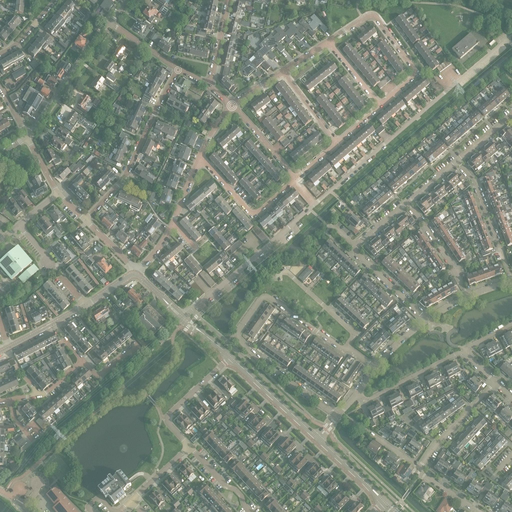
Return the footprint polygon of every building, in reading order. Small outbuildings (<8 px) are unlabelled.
[(99,7),(94,15),(97,17),(98,14),(99,15),(103,10),(107,13),(114,5),(106,0),(103,0),(98,7),(99,7)] [(213,0),(206,0),(210,1),(209,6),(217,8),(218,2),(213,1),(213,0)] [(75,7),(68,1),(64,6),(70,11),(75,7)] [(246,2),(240,1),(239,4),(236,3),(235,9),(244,11),(245,9),(242,8),(243,5),(245,5),(246,2)] [(64,6),(60,11),(69,18),(73,13),(70,11),(64,6)] [(159,12),(165,16),(168,10),(163,6),(159,12)] [(150,19),(149,21),(151,23),(155,18),(153,17),(155,15),(159,18),(161,14),(156,11),(152,8),(151,9),(149,7),(146,11),(145,11),(144,12),(144,13),(144,14),(150,19)] [(69,18),(60,11),(56,15),(65,22),(69,18)] [(65,22),(56,15),(52,20),(61,27),(65,23),(65,22)] [(324,33),(328,30),(314,15),(311,18),(313,21),(309,25),(314,31),(320,25),(322,27),(320,28),(324,33)] [(406,20),(402,15),(395,20),(399,25),(406,20)] [(20,22),(14,17),(10,22),(16,27),(20,22)] [(309,25),(303,19),(299,22),(302,25),(297,30),(302,35),(308,29),(310,31),(308,32),(313,37),(316,33),(314,31),(309,25)] [(61,27),(52,20),(49,24),(57,32),(61,27)] [(409,25),(406,20),(399,25),(402,30),(409,25)] [(143,25),(138,21),(134,27),(136,29),(135,31),(138,34),(140,32),(142,33),(145,30),(146,31),(149,28),(151,29),(153,26),(151,24),(150,26),(145,22),(143,25)] [(16,27),(10,22),(6,26),(12,32),(16,27)] [(297,30),(291,23),(288,26),(290,29),(286,33),(290,39),(296,33),(298,35),(296,36),(301,41),(305,38),(302,35),(297,30)] [(57,32),(49,24),(44,29),(51,34),(53,32),(55,33),(57,32)] [(213,26),(205,24),(205,25),(202,24),(201,29),(198,29),(198,32),(206,34),(207,31),(211,32),(213,26)] [(413,30),(409,25),(402,30),(406,35),(413,30)] [(12,32),(6,26),(2,31),(8,36),(12,32)] [(377,33),(372,26),(367,30),(372,37),(377,33)] [(286,33),(280,27),(276,30),(278,33),(274,37),(279,43),(285,37),(286,39),(285,40),(289,45),(293,41),(290,39),(286,33)] [(372,37),(367,30),(362,34),(368,40),(372,37)] [(416,35),(413,30),(406,35),(409,40),(416,35)] [(8,36),(2,31),(0,33),(0,37),(4,41),(8,36)] [(87,35),(82,32),(79,37),(73,45),(82,51),(84,47),(84,46),(88,41),(85,38),(87,35)] [(50,39),(43,33),(39,38),(48,45),(50,43),(47,41),(50,39)] [(368,40),(362,34),(358,38),(363,44),(368,40)] [(479,43),(471,34),(453,50),(461,59),(479,43)] [(274,37),(271,35),(268,38),(270,41),(265,45),(271,50),(277,45),(278,46),(276,48),(281,52),(285,49),(279,43),(274,37)] [(420,40),(416,35),(409,40),(413,44),(420,40)] [(167,44),(171,39),(168,37),(166,40),(164,38),(163,39),(161,38),(157,43),(159,45),(158,47),(163,51),(167,44)] [(48,45),(39,38),(35,43),(42,48),(44,50),(48,45)] [(186,46),(180,45),(181,41),(178,40),(176,47),(179,48),(178,52),(184,54),(186,46)] [(66,50),(68,48),(60,41),(58,43),(66,50)] [(388,46),(384,41),(378,46),(381,51),(388,46)] [(425,46),(421,41),(414,46),(418,51),(425,46)] [(276,57),(271,50),(265,45),(263,42),(259,46),(262,48),(257,53),(262,58),(268,52),(270,54),(268,55),(273,60),(276,57)] [(42,48),(35,43),(31,47),(38,53),(42,48)] [(66,50),(58,43),(56,46),(64,53),(66,50)] [(167,44),(163,51),(168,54),(173,47),(167,44)] [(353,49),(349,45),(343,50),(347,55),(353,49)] [(137,53),(129,47),(127,50),(121,46),(116,53),(117,53),(115,56),(122,62),(125,58),(122,56),(125,52),(129,55),(130,53),(135,56),(137,53)] [(391,51),(388,46),(381,51),(385,56),(391,51)] [(428,51),(425,46),(418,51),(422,56),(428,51)] [(38,53),(31,47),(27,52),(34,57),(38,53)] [(357,54),(353,49),(347,55),(351,59),(357,54)] [(22,55),(20,51),(15,54),(19,61),(21,64),(23,62),(21,60),(25,57),(23,54),(22,55)] [(395,56),(391,51),(385,56),(388,61),(395,56)] [(432,56),(428,51),(422,56),(425,61),(432,56)] [(262,58),(257,53),(253,56),(256,59),(251,63),(256,69),(263,63),(264,64),(263,66),(267,71),(271,67),(262,58)] [(19,61),(15,54),(9,57),(14,64),(19,61)] [(361,59),(357,54),(351,59),(355,64),(361,59)] [(50,58),(55,63),(58,59),(53,55),(50,58)] [(398,61),(395,56),(388,61),(392,65),(398,61)] [(435,61),(432,56),(425,61),(429,66),(435,61)] [(14,64),(9,57),(4,60),(8,67),(14,64)] [(365,63),(361,59),(355,64),(358,68),(365,63)] [(8,67),(4,60),(0,62),(0,65),(1,67),(0,67),(0,70),(2,74),(5,73),(3,70),(8,67)] [(248,66),(243,71),(245,73),(244,74),(246,77),(247,75),(248,76),(254,71),(256,72),(254,74),(259,78),(262,75),(256,69),(251,63),(249,60),(245,64),(248,66)] [(402,65),(398,61),(392,65),(395,70),(402,65)] [(439,66),(435,61),(429,66),(432,71),(439,66)] [(67,74),(71,67),(62,62),(58,68),(60,69),(64,72),(67,74)] [(124,69),(119,65),(118,68),(115,66),(109,62),(105,68),(111,73),(113,69),(116,71),(117,69),(122,72),(124,69)] [(338,69),(333,62),(328,66),(333,72),(338,69)] [(369,68),(365,63),(358,68),(362,73),(369,68)] [(406,70),(402,65),(395,70),(399,75),(406,70)] [(333,72),(328,66),(323,70),(328,76),(333,72)] [(372,72),(369,68),(362,73),(366,78),(372,72)] [(25,75),(22,69),(11,75),(15,81),(25,75)] [(60,79),(64,72),(60,69),(55,76),(54,75),(52,78),(51,77),(51,78),(56,81),(58,78),(60,79)] [(166,72),(160,69),(157,73),(157,72),(154,77),(163,82),(166,77),(164,76),(166,72)] [(328,76),(323,70),(318,73),(324,80),(328,76)] [(376,77),(372,72),(366,78),(370,82),(376,77)] [(324,80),(318,73),(314,77),(319,84),(324,80)] [(114,83),(117,79),(109,74),(106,77),(109,80),(114,83)] [(222,79),(223,80),(221,82),(225,87),(230,82),(226,78),(227,76),(223,75),(222,79)] [(56,81),(51,78),(48,76),(45,82),(42,81),(36,78),(35,80),(43,85),(44,83),(53,88),(57,82),(56,81)] [(109,80),(107,83),(99,77),(95,83),(94,83),(92,87),(98,91),(103,83),(118,94),(122,90),(113,84),(114,83),(109,80)] [(163,82),(154,77),(151,82),(148,81),(160,88),(163,82)] [(319,84),(314,77),(309,81),(314,87),(319,84)] [(349,82),(345,77),(338,83),(342,87),(349,82)] [(380,82),(376,77),(370,82),(374,87),(380,82)] [(436,83),(431,78),(428,81),(425,77),(421,81),(426,88),(430,84),(432,86),(436,83)] [(191,84),(186,80),(186,81),(182,79),(178,86),(184,89),(182,94),(185,96),(185,94),(188,89),(191,84)] [(43,85),(35,80),(34,82),(42,86),(40,89),(41,90),(39,94),(44,97),(46,98),(50,92),(42,87),(43,85)] [(160,88),(148,81),(147,83),(150,85),(148,88),(157,93),(160,88)] [(314,87),(309,81),(304,85),(309,91),(314,87)] [(426,88),(421,81),(416,85),(421,91),(426,88)] [(234,86),(230,82),(225,87),(229,91),(231,89),(233,92),(237,88),(235,85),(234,86)] [(286,87),(282,82),(276,87),(279,92),(286,87)] [(352,87),(349,82),(342,87),(346,92),(352,87)] [(421,91),(416,85),(412,89),(417,95),(421,91)] [(289,92),(286,87),(279,92),(283,97),(289,92)] [(356,92),(352,87),(346,92),(350,97),(356,92)] [(39,94),(30,88),(27,93),(41,101),(44,97),(39,94)] [(157,93),(148,88),(151,89),(148,94),(146,93),(143,99),(149,103),(152,97),(154,98),(157,93)] [(417,95),(412,89),(407,93),(412,99),(417,95)] [(510,97),(503,89),(498,93),(499,94),(505,100),(510,97)] [(293,97),(289,92),(283,97),(287,102),(293,97)] [(360,96),(356,92),(350,97),(354,101),(360,96)] [(41,101),(27,93),(22,101),(28,104),(26,107),(34,111),(35,112),(41,101)] [(412,99),(407,93),(402,97),(408,103),(412,99)] [(505,100),(499,94),(498,93),(494,96),(501,104),(505,100)] [(13,103),(18,100),(15,94),(9,97),(13,103)] [(271,102),(266,95),(261,99),(266,105),(271,102)] [(327,100),(323,95),(316,100),(320,105),(327,100)] [(501,104),(494,96),(494,95),(490,99),(491,100),(497,107),(501,104)] [(79,106),(77,109),(84,115),(87,111),(84,109),(89,102),(97,107),(101,103),(95,98),(93,102),(85,96),(78,105),(79,106)] [(364,101),(360,96),(354,101),(357,106),(364,101)] [(297,102),(293,97),(287,102),(290,106),(297,102)] [(176,101),(170,98),(167,104),(173,107),(176,101)] [(266,105),(261,99),(256,103),(261,109),(266,105)] [(405,105),(400,99),(395,103),(400,109),(405,105)] [(218,105),(212,100),(208,105),(215,110),(218,105)] [(330,104),(327,100),(320,105),(324,110),(330,104)] [(497,107),(491,100),(487,104),(493,111),(497,107)] [(183,105),(176,101),(173,107),(179,111),(183,105)] [(368,106),(364,101),(357,106),(361,111),(368,106)] [(145,108),(147,106),(139,102),(135,110),(144,115),(147,109),(145,108)] [(300,106),(297,102),(290,106),(294,111),(300,106)] [(251,106),(249,108),(250,110),(253,108),(256,113),(261,109),(256,103),(251,106)] [(400,109),(395,103),(391,107),(396,113),(400,109)] [(334,109),(330,104),(324,110),(328,114),(334,109)] [(493,111),(487,104),(484,107),(483,107),(489,114),(493,111)] [(189,108),(183,105),(179,111),(185,114),(189,108)] [(215,110),(208,105),(205,110),(211,114),(215,110)] [(304,111),(300,106),(294,111),(298,116),(304,111)] [(484,107),(483,106),(478,110),(485,118),(489,114),(483,107),(484,107)] [(34,111),(26,107),(22,113),(30,118),(34,111)] [(396,113),(391,107),(386,111),(391,117),(396,113)] [(338,114),(334,109),(328,114),(332,119),(338,114)] [(144,115),(135,110),(132,116),(133,116),(141,120),(144,115)] [(211,114),(205,110),(201,115),(208,119),(211,114)] [(308,116),(304,111),(298,116),(301,121),(308,116)] [(391,117),(386,111),(382,115),(387,121),(391,117)] [(483,120),(476,112),(471,116),(472,117),(473,117),(478,123),(483,120)] [(67,122),(64,127),(71,132),(75,127),(80,120),(84,123),(83,125),(91,130),(94,125),(87,120),(82,117),(80,119),(72,113),(69,118),(68,117),(66,120),(67,120),(66,121),(67,122)] [(342,118),(338,114),(332,119),(335,124),(342,118)] [(208,119),(201,115),(198,120),(204,124),(208,119)] [(387,121),(382,115),(377,119),(382,125),(387,121)] [(472,117),(471,116),(471,115),(467,119),(474,127),(478,123),(473,117),(472,117)] [(141,120),(133,116),(130,121),(129,121),(139,125),(141,120)] [(312,121),(308,116),(301,121),(305,126),(312,121)] [(273,123),(269,118),(263,123),(266,128),(273,123)] [(346,123),(342,118),(335,124),(339,128),(346,123)] [(474,127),(467,119),(463,122),(470,131),(474,127)] [(10,126),(7,120),(1,123),(5,129),(10,126)] [(139,125),(129,121),(127,126),(126,126),(125,129),(132,132),(133,130),(136,131),(139,125)] [(165,125),(158,122),(155,129),(161,132),(165,125)] [(470,131),(463,122),(459,126),(466,134),(470,131)] [(277,127),(273,123),(266,128),(270,132),(277,127)] [(171,128),(165,125),(161,132),(168,135),(171,128)] [(375,131),(370,125),(365,129),(371,135),(375,131)] [(385,129),(382,125),(376,130),(379,134),(385,129)] [(466,134),(459,126),(455,129),(462,138),(466,134)] [(241,132),(236,127),(231,131),(236,136),(241,132)] [(280,132),(277,127),(270,132),(274,137),(280,132)] [(72,141),(67,138),(69,134),(61,128),(57,134),(66,140),(64,143),(69,146),(72,141)] [(171,128),(168,135),(166,138),(172,141),(177,131),(171,128)] [(511,136),(511,130),(510,131),(508,128),(499,136),(501,139),(503,137),(506,141),(511,136)] [(371,135),(365,129),(361,133),(366,139),(371,135)] [(462,138),(455,129),(451,132),(458,141),(462,138)] [(236,136),(231,131),(227,135),(232,140),(236,136)] [(128,148),(131,143),(128,141),(130,136),(122,132),(120,136),(120,138),(121,138),(118,144),(128,148)] [(284,137),(280,132),(274,137),(278,142),(279,141),(284,137)] [(323,139),(318,132),(313,137),(318,143),(323,139)] [(458,141),(451,132),(447,136),(448,137),(448,138),(454,144),(458,141)] [(198,137),(190,133),(187,139),(196,143),(198,137)] [(366,139),(361,133),(356,137),(361,143),(366,139)] [(232,140),(227,135),(222,139),(227,144),(232,140)] [(448,137),(447,136),(443,140),(450,148),(454,144),(448,138),(448,137)] [(61,150),(62,151),(64,151),(67,146),(64,144),(55,137),(52,141),(51,142),(50,144),(60,151),(61,150)] [(318,143),(313,137),(309,140),(314,147),(318,143)] [(361,143),(356,137),(352,141),(357,147),(361,143)] [(196,143),(187,139),(184,144),(193,148),(196,143)] [(227,144),(222,139),(218,143),(222,148),(227,144)] [(314,147),(309,140),(304,144),(309,150),(314,147)] [(148,141),(145,147),(152,150),(153,147),(157,149),(158,145),(162,147),(163,145),(159,143),(154,141),(153,143),(148,141)] [(255,146),(251,141),(245,146),(249,151),(255,146)] [(357,147),(352,141),(347,145),(352,151),(357,147)] [(502,150),(495,141),(492,144),(491,142),(487,145),(495,154),(498,151),(499,153),(502,150)] [(441,142),(437,146),(443,153),(447,149),(441,142)] [(116,149),(125,154),(128,148),(118,144),(116,149)] [(309,150),(304,144),(299,148),(305,154),(309,150)] [(352,151),(347,145),(343,149),(348,155),(352,151)] [(495,154),(487,145),(482,149),(484,151),(481,153),(489,162),(491,159),(490,158),(495,154)] [(259,150),(255,146),(249,151),(253,155),(259,150)] [(443,153),(437,146),(433,149),(439,157),(443,153)] [(152,150),(145,147),(142,154),(147,156),(145,158),(151,161),(155,163),(156,160),(152,158),(149,157),(152,150)] [(192,151),(183,147),(181,153),(189,157),(192,151)] [(305,154),(299,148),(295,152),(300,158),(305,154)] [(83,150),(80,149),(77,153),(74,150),(71,153),(76,157),(83,150)] [(113,155),(123,159),(125,154),(116,149),(113,155)] [(348,155),(343,149),(338,153),(343,159),(348,155)] [(439,157),(433,149),(429,153),(435,160),(439,157)] [(61,163),(58,158),(57,158),(52,150),(44,154),(46,158),(49,156),(50,159),(47,160),(49,163),(53,161),(55,166),(61,163)] [(263,155),(259,150),(253,155),(257,159),(263,155)] [(300,158),(295,152),(290,156),(295,162),(300,158)] [(189,157),(181,153),(178,159),(187,162),(189,157)] [(343,159),(338,153),(334,156),(339,163),(343,159)] [(429,153),(424,156),(431,164),(435,160),(429,153)] [(489,162),(481,153),(479,155),(478,153),(474,157),(481,166),(485,163),(486,164),(489,162)] [(219,159),(215,154),(210,159),(214,163),(219,159)] [(113,155),(111,160),(107,158),(106,161),(116,166),(118,163),(120,165),(123,159),(113,155)] [(267,159),(263,155),(257,159),(261,164),(267,159)] [(339,163),(334,156),(329,161),(334,167),(339,163)] [(427,165),(420,157),(416,160),(423,168),(427,165)] [(481,166),(474,157),(469,161),(470,162),(468,164),(475,173),(478,171),(477,169),(481,166)] [(223,163),(219,159),(214,163),(218,168),(223,163)] [(271,164),(267,159),(261,164),(265,168),(271,164)] [(423,168),(416,160),(412,164),(419,172),(423,168)] [(186,165),(177,161),(175,167),(183,171),(186,165)] [(85,166),(80,162),(72,170),(74,173),(80,168),(82,170),(85,166)] [(332,169),(327,162),(322,166),(327,173),(332,169)] [(227,168),(223,163),(218,168),(222,172),(227,168)] [(275,168),(271,164),(265,168),(269,173),(275,168)] [(419,172),(412,164),(408,167),(415,175),(419,172)] [(114,172),(107,165),(105,167),(107,170),(103,174),(110,181),(115,176),(112,174),(114,172)] [(327,173),(322,166),(318,170),(323,176),(327,173)] [(71,172),(66,167),(63,170),(62,168),(61,168),(60,169),(59,170),(58,171),(58,172),(60,173),(58,175),(58,176),(58,177),(58,178),(59,178),(60,179),(61,179),(63,180),(71,172)] [(144,171),(138,167),(134,173),(140,177),(144,171)] [(183,171),(175,167),(172,173),(181,176),(183,171)] [(415,175),(408,167),(404,171),(411,179),(415,175)] [(231,172),(227,168),(222,172),(226,177),(231,172)] [(279,173),(275,168),(269,173),(273,177),(279,173)] [(150,175),(152,173),(146,169),(144,171),(140,177),(146,181),(150,175)] [(323,176),(318,170),(313,174),(318,180),(323,176)] [(411,179),(404,171),(400,174),(407,182),(411,179)] [(235,177),(231,172),(226,177),(230,181),(235,177)] [(465,181),(458,172),(455,174),(454,173),(450,177),(458,186),(461,182),(463,184),(465,181)] [(483,181),(484,186),(496,182),(495,180),(496,180),(496,179),(495,176),(494,176),(493,172),(486,175),(488,179),(483,181)] [(110,181),(103,174),(102,173),(100,174),(103,177),(101,180),(99,179),(106,185),(110,181)] [(283,177),(279,173),(273,177),(277,182),(283,177)] [(318,180),(313,174),(308,178),(310,180),(312,182),(314,184),(318,180)] [(407,182),(400,174),(396,178),(403,186),(407,182)] [(77,185),(84,179),(80,175),(74,182),(77,185)] [(156,179),(150,175),(146,181),(152,185),(156,179)] [(180,179),(171,176),(169,182),(178,185),(180,179)] [(47,191),(43,183),(41,185),(37,177),(30,181),(34,188),(32,190),(36,197),(47,191)] [(239,181),(235,177),(230,181),(234,186),(239,181)] [(458,186),(450,177),(446,180),(447,182),(444,184),(452,192),(455,190),(453,189),(458,186)] [(249,183),(245,178),(240,183),(244,188),(249,183)] [(403,186),(396,178),(392,181),(398,190),(403,186)] [(93,185),(97,189),(99,191),(102,189),(102,190),(106,185),(99,179),(93,185)] [(398,190),(392,181),(387,185),(394,193),(398,190)] [(82,189),(77,185),(74,182),(67,188),(75,196),(82,189)] [(178,185),(169,182),(166,187),(175,191),(178,185)] [(217,188),(213,182),(207,187),(212,193),(217,188)] [(495,188),(493,184),(496,183),(496,182),(484,186),(486,191),(495,188)] [(90,197),(86,194),(89,191),(87,189),(88,188),(94,193),(96,190),(88,183),(82,189),(75,196),(83,203),(90,197)] [(253,187),(249,183),(244,188),(248,192),(253,187)] [(452,192),(444,184),(442,186),(441,184),(436,188),(444,197),(448,194),(449,195),(452,192)] [(212,193),(207,187),(202,192),(206,197),(212,193)] [(257,192),(253,187),(248,192),(252,197),(257,192)] [(444,197),(436,188),(432,191),(433,193),(431,195),(439,204),(441,202),(440,200),(444,197)] [(495,188),(486,191),(488,196),(499,192),(502,191),(501,189),(499,190),(496,191),(495,188)] [(393,197),(387,189),(382,193),(383,194),(389,201),(393,197)] [(174,194),(165,190),(163,196),(172,199),(174,194)] [(299,196),(294,190),(290,194),(294,200),(299,196)] [(30,205),(25,199),(27,197),(23,191),(18,195),(21,198),(17,201),(24,210),(30,205)] [(470,194),(469,191),(464,193),(465,196),(463,197),(465,200),(462,201),(462,203),(473,199),(471,193),(470,194)] [(499,192),(488,196),(490,201),(499,198),(497,194),(500,193),(503,192),(502,191),(499,192)] [(206,197),(202,192),(196,196),(201,202),(206,197)] [(261,196),(257,192),(252,197),(256,201),(261,196)] [(128,196),(121,193),(119,196),(118,199),(124,202),(128,196)] [(294,200),(290,194),(285,198),(290,204),(294,200)] [(383,194),(379,197),(385,204),(389,201),(383,194)] [(439,204),(431,195),(429,197),(427,196),(423,199),(431,208),(435,205),(436,206),(439,204)] [(134,199),(128,196),(124,202),(131,205),(129,208),(134,199)] [(158,201),(158,202),(158,203),(158,204),(161,205),(162,202),(170,205),(172,199),(163,196),(161,201),(160,200),(159,200),(158,201)] [(201,202),(196,196),(191,201),(196,206),(201,202)] [(225,202),(221,197),(215,202),(219,206),(225,202)] [(385,204),(379,197),(375,201),(381,207),(385,204)] [(290,204),(285,198),(281,202),(285,208),(290,204)] [(499,198),(490,201),(492,206),(503,202),(506,201),(505,199),(503,200),(500,201),(499,198)] [(15,204),(16,203),(12,199),(9,201),(13,206),(9,209),(15,217),(22,212),(15,204)] [(140,202),(134,199),(129,208),(139,213),(142,206),(139,204),(140,202)] [(431,208),(423,199),(419,203),(420,204),(418,206),(425,215),(428,213),(427,212),(431,208)] [(301,205),(297,200),(295,202),(299,206),(300,206),(303,210),(305,208),(302,204),(301,205)] [(196,206),(191,201),(185,206),(190,211),(196,206)] [(381,207),(375,201),(371,204),(370,202),(369,202),(377,211),(381,207)] [(503,202),(492,206),(494,211),(502,208),(501,204),(504,203),(506,202),(506,201),(503,202)] [(229,206),(225,202),(219,206),(223,211),(229,206)] [(285,208),(281,202),(276,206),(277,207),(281,211),(283,210),(284,211),(286,210),(288,212),(289,211),(287,208),(287,209),(285,208)] [(377,211),(369,202),(366,205),(365,206),(373,215),(377,211)] [(477,209),(475,204),(467,207),(468,210),(466,211),(466,213),(477,209)] [(233,211),(229,206),(223,211),(227,215),(233,211)] [(373,215),(365,206),(362,210),(360,212),(364,217),(366,215),(369,218),(373,215)] [(281,212),(281,211),(277,207),(272,211),(277,216),(281,212)] [(61,215),(55,208),(49,214),(56,223),(60,220),(61,221),(63,221),(68,217),(63,213),(61,215)] [(242,213),(238,208),(233,213),(237,217),(242,213)] [(507,212),(506,210),(504,211),(502,208),(494,211),(496,217),(507,213),(507,212)] [(479,214),(477,209),(466,213),(467,215),(470,214),(471,217),(479,214)] [(277,216),(272,211),(268,215),(272,220),(277,216)] [(246,217),(242,213),(237,217),(241,222),(246,217)] [(507,213),(496,217),(498,222),(507,218),(505,215),(505,214),(508,214),(507,213)] [(406,226),(410,223),(412,226),(415,224),(407,214),(405,217),(404,215),(400,219),(406,226)] [(481,219),(479,214),(471,217),(472,220),(469,221),(470,223),(481,219)] [(272,220),(268,215),(263,219),(268,224),(272,220)] [(114,217),(112,216),(109,219),(106,217),(101,223),(105,227),(114,217)] [(113,223),(118,218),(116,216),(114,218),(114,217),(105,227),(109,230),(114,225),(113,223)] [(152,218),(147,224),(150,226),(155,231),(160,225),(156,222),(158,220),(153,216),(152,218)] [(361,222),(354,216),(349,221),(356,228),(359,225),(361,227),(364,223),(366,225),(368,223),(364,219),(362,221),(361,222)] [(445,220),(442,216),(432,222),(435,227),(445,220)] [(250,222),(246,217),(241,222),(245,226),(250,222)] [(52,227),(44,218),(43,218),(42,218),(41,219),(40,219),(40,220),(40,221),(38,223),(41,227),(45,233),(52,227)] [(508,221),(507,218),(498,222),(500,227),(511,223),(511,221),(510,220),(508,221)] [(189,224),(185,219),(180,224),(184,228),(189,224)] [(268,224),(263,219),(258,223),(263,228),(268,224)] [(406,226),(400,219),(395,222),(396,224),(394,226),(402,235),(404,233),(402,230),(406,226)] [(483,224),(481,219),(470,223),(472,228),(475,227),(474,227),(483,224)] [(445,226),(443,223),(446,222),(445,220),(435,227),(438,231),(446,227),(445,226)] [(254,226),(250,222),(245,226),(249,231),(254,226)] [(511,224),(511,223),(500,227),(502,232),(511,229),(509,225),(511,224)] [(193,228),(189,224),(184,228),(188,233),(193,228)] [(204,228),(208,232),(212,228),(209,224),(204,228)] [(485,229),(483,224),(474,227),(475,227),(476,231),(473,232),(474,233),(485,229)] [(119,227),(115,231),(118,234),(116,237),(120,240),(126,234),(122,231),(125,227),(123,225),(122,225),(119,227)] [(451,229),(448,225),(445,226),(446,227),(438,231),(441,236),(451,229)] [(146,227),(139,235),(144,239),(146,240),(150,235),(151,236),(155,231),(150,226),(148,228),(146,227)] [(402,235),(394,226),(392,228),(391,226),(386,230),(393,238),(397,234),(399,237),(402,235)] [(197,233),(193,228),(188,233),(192,237),(197,233)] [(219,233),(215,228),(209,233),(213,238),(219,233)] [(452,235),(450,232),(452,231),(451,229),(441,236),(444,241),(452,235)] [(487,234),(485,229),(474,233),(475,235),(477,234),(478,237),(487,234)] [(511,231),(511,229),(502,232),(504,237),(511,234),(511,231)] [(85,236),(83,233),(82,234),(80,232),(78,233),(76,230),(70,236),(72,238),(77,244),(85,236)] [(393,238),(386,230),(382,234),(383,235),(381,237),(389,246),(391,244),(389,241),(393,238)] [(201,237),(197,233),(192,237),(196,242),(201,237)] [(222,238),(219,233),(213,238),(217,242),(222,238)] [(424,237),(421,233),(416,236),(415,234),(410,238),(412,241),(415,239),(417,242),(424,237)] [(132,236),(129,234),(128,236),(126,234),(120,240),(124,244),(128,240),(131,242),(135,237),(133,235),(132,236)] [(489,239),(487,234),(478,237),(480,241),(477,242),(478,243),(489,239)] [(457,238),(456,237),(454,238),(452,235),(444,241),(447,245),(457,238)] [(77,244),(82,249),(84,251),(90,246),(88,244),(89,243),(87,240),(88,240),(85,236),(77,244)] [(389,246),(381,237),(378,239),(377,238),(373,241),(380,249),(383,246),(386,248),(389,246)] [(427,242),(424,237),(417,242),(419,245),(417,247),(417,248),(427,242)] [(226,242),(222,238),(217,242),(221,247),(226,242)] [(458,244),(456,241),(458,240),(457,238),(447,245),(450,249),(458,244)] [(491,245),(489,239),(478,243),(479,245),(481,244),(482,248),(491,245)] [(147,242),(145,240),(138,247),(136,245),(131,251),(135,254),(147,242)] [(333,245),(329,241),(323,248),(327,252),(333,245)] [(380,249),(373,241),(369,245),(370,246),(367,248),(375,257),(378,255),(377,254),(381,250),(380,249)] [(56,242),(49,246),(52,249),(54,252),(52,253),(54,255),(53,256),(56,259),(65,252),(60,246),(58,244),(56,242)] [(142,250),(148,243),(147,242),(135,254),(139,258),(144,252),(142,250)] [(230,247),(226,242),(221,247),(225,251),(230,247)] [(430,246),(427,242),(417,248),(418,250),(421,248),(423,251),(430,246)] [(183,249),(179,244),(174,248),(179,253),(183,249)] [(463,247),(462,246),(460,247),(458,244),(450,249),(453,254),(463,247)] [(337,249),(333,245),(327,252),(331,255),(337,249)] [(490,254),(489,251),(492,250),(491,245),(482,248),(483,251),(481,252),(483,257),(490,254)] [(433,251),(430,246),(423,251),(425,254),(423,256),(423,257),(433,251)] [(31,264),(17,247),(0,261),(0,266),(1,268),(0,271),(2,274),(5,277),(9,277),(12,280),(20,273),(22,275),(19,278),(24,283),(38,271),(33,266),(31,264)] [(464,253),(462,250),(464,249),(463,247),(453,254),(456,259),(464,253)] [(179,253),(174,248),(170,252),(174,257),(179,253)] [(341,252),(337,249),(331,255),(335,259),(341,252)] [(436,255),(433,251),(423,257),(424,259),(427,257),(429,260),(436,255)] [(65,265),(71,260),(69,257),(65,252),(56,259),(59,262),(60,261),(62,264),(63,262),(65,265)] [(174,257),(170,252),(165,256),(170,261),(174,257)] [(345,256),(341,252),(335,259),(339,263),(345,256)] [(228,258),(223,253),(219,257),(223,262),(228,258)] [(471,259),(468,255),(466,256),(464,253),(456,259),(459,263),(462,261),(464,264),(471,259)] [(439,260),(436,255),(429,260),(431,263),(429,265),(429,266),(439,260)] [(170,261),(165,256),(160,260),(165,265),(170,261)] [(349,260),(345,256),(339,263),(343,266),(349,260)] [(392,260),(388,256),(382,264),(386,267),(392,260)] [(194,262),(190,257),(185,262),(189,267),(194,262)] [(223,262),(219,257),(214,261),(219,266),(223,262)] [(94,263),(90,258),(86,262),(90,267),(94,263)] [(105,262),(102,259),(93,267),(97,270),(96,271),(97,273),(100,270),(106,264),(104,262),(105,262)] [(353,264),(349,260),(343,266),(347,270),(353,264)] [(397,264),(392,260),(386,267),(390,271),(397,264)] [(442,264),(439,260),(429,266),(430,268),(433,266),(435,269),(442,264)] [(219,266),(214,261),(209,265),(214,270),(219,266)] [(198,266),(194,262),(189,267),(193,271),(198,266)] [(497,276),(502,274),(501,269),(503,268),(501,262),(498,263),(499,265),(494,267),(497,276)] [(111,269),(108,265),(108,266),(106,264),(100,270),(101,271),(100,273),(103,277),(111,269)] [(357,267),(353,264),(347,270),(351,274),(357,267)] [(400,267),(397,264),(390,271),(393,275),(400,267)] [(445,269),(442,264),(435,269),(437,272),(435,274),(436,276),(445,269)] [(214,270),(209,265),(205,269),(209,274),(214,270)] [(76,271),(71,266),(65,271),(70,276),(76,271)] [(202,271),(198,266),(193,271),(197,276),(202,271)] [(361,271),(357,267),(351,274),(355,277),(361,271)] [(404,271),(400,267),(393,275),(398,279),(404,271)] [(497,276),(494,267),(488,268),(492,278),(497,276)] [(313,273),(308,268),(298,278),(303,283),(313,273)] [(492,278),(488,268),(483,270),(486,280),(492,278)] [(486,280),(483,270),(477,272),(481,282),(486,280)] [(80,276),(76,271),(70,276),(74,281),(80,276)] [(408,275),(404,271),(398,279),(401,282),(408,275)] [(162,277),(157,272),(152,277),(158,282),(162,277)] [(481,282),(477,272),(472,274),(475,284),(481,282)] [(475,284),(472,274),(467,276),(466,275),(463,276),(465,282),(468,281),(469,283),(470,286),(475,284)] [(166,280),(162,277),(158,282),(163,287),(168,282),(172,277),(170,275),(166,280)] [(369,279),(365,275),(359,282),(363,285),(369,279)] [(412,279),(408,275),(401,282),(405,286),(412,279)] [(84,280),(80,276),(74,281),(78,286),(84,280)] [(103,285),(108,280),(105,277),(100,281),(103,285)] [(373,283),(369,279),(363,285),(367,289),(373,283)] [(416,282),(412,279),(405,286),(409,290),(416,282)] [(457,291),(455,287),(457,285),(454,279),(451,281),(452,283),(447,285),(452,294),(457,291)] [(88,285),(84,280),(78,286),(82,291),(88,285)] [(53,286),(49,281),(42,287),(47,292),(53,286)] [(173,286),(168,282),(163,287),(168,292),(173,286)] [(413,293),(420,286),(416,282),(409,290),(413,293)] [(377,286),(373,283),(367,289),(371,293),(377,286)] [(92,290),(88,285),(82,291),(86,295),(92,290)] [(452,294),(447,285),(442,288),(447,297),(452,294)] [(57,291),(53,286),(47,292),(51,296),(57,291)] [(178,291),(173,286),(168,292),(173,296),(178,291)] [(381,290),(377,286),(371,293),(375,297),(381,290)] [(337,292),(332,287),(320,299),(325,304),(337,292)] [(131,291),(128,288),(124,292),(127,295),(126,296),(128,298),(123,304),(125,306),(136,294),(132,290),(131,291)] [(447,297),(442,288),(437,291),(442,300),(447,297)] [(437,291),(436,289),(431,292),(432,294),(437,303),(442,300),(437,291)] [(385,294),(381,290),(375,297),(379,300),(385,294)] [(61,296),(57,291),(51,296),(55,301),(61,296)] [(183,296),(178,291),(173,296),(179,301),(183,296)] [(140,299),(141,298),(136,294),(125,306),(126,307),(128,306),(132,302),(135,304),(138,307),(143,302),(140,299)] [(389,297),(385,294),(379,300),(383,304),(389,297)] [(437,303),(432,294),(427,297),(432,305),(437,303)] [(65,301),(61,296),(55,301),(59,306),(65,301)] [(346,301),(342,297),(336,304),(340,307),(346,301)] [(387,308),(393,301),(389,297),(383,304),(387,308)] [(432,305),(427,297),(422,300),(419,303),(425,308),(426,307),(427,308),(432,305)] [(70,306),(65,301),(59,306),(64,311),(70,306)] [(350,305),(346,301),(340,307),(344,311),(350,305)] [(275,310),(267,304),(263,309),(272,315),(275,310)] [(167,322),(148,305),(138,316),(140,319),(137,322),(153,337),(167,322)] [(353,308),(350,305),(344,311),(347,315),(353,308)] [(49,312),(45,306),(42,308),(43,310),(37,313),(41,321),(47,318),(45,314),(49,312)] [(14,314),(13,308),(5,310),(7,316),(14,314)] [(104,323),(106,322),(105,319),(109,317),(108,314),(109,313),(106,308),(103,310),(102,308),(97,311),(104,323)] [(357,312),(353,308),(347,315),(351,319),(357,312)] [(407,312),(403,308),(401,310),(404,313),(400,317),(406,325),(408,323),(407,322),(410,320),(405,314),(407,312)] [(272,315),(263,309),(260,314),(268,320),(272,315)] [(37,313),(35,311),(30,314),(30,315),(27,316),(29,323),(33,321),(35,324),(41,321),(37,313)] [(104,323),(97,311),(92,314),(93,315),(91,317),(93,320),(95,319),(95,320),(93,321),(96,325),(101,322),(102,324),(104,323)] [(361,316),(357,312),(351,319),(355,322),(361,316)] [(16,320),(14,314),(7,316),(8,322),(16,320)] [(268,320),(260,314),(256,319),(265,325),(268,320)] [(287,318),(282,315),(276,323),(281,326),(287,318)] [(365,320),(361,316),(355,322),(359,326),(365,320)] [(406,325),(400,317),(395,320),(401,327),(404,325),(405,326),(406,325)] [(292,322),(287,318),(281,326),(286,330),(292,322)] [(265,325),(256,319),(253,324),(261,330),(265,325)] [(18,326),(16,320),(8,322),(10,328),(18,326)] [(369,323),(365,320),(359,326),(363,330),(369,323)] [(401,327),(395,320),(391,324),(398,332),(399,330),(399,329),(401,327)] [(391,324),(389,321),(385,325),(393,334),(396,332),(397,333),(398,332),(391,324)] [(296,325),(292,322),(286,330),(290,333),(296,325)] [(75,329),(70,324),(64,330),(68,335),(75,329)] [(261,330),(253,324),(249,329),(258,334),(261,330)] [(301,328),(296,325),(290,333),(295,336),(301,328)] [(20,332),(18,326),(10,328),(12,335),(20,332)] [(306,332),(301,328),(295,336),(300,340),(306,332)] [(79,334),(75,329),(68,335),(72,340),(79,334)] [(258,334),(249,329),(246,334),(254,339),(258,334)] [(378,333),(380,335),(387,342),(388,341),(387,340),(390,337),(382,329),(378,333)] [(132,337),(126,331),(121,335),(127,341),(132,337)] [(311,335),(306,332),(300,340),(305,343),(311,335)] [(380,335),(378,333),(374,337),(376,338),(382,345),(385,342),(386,343),(387,342),(380,335)] [(55,337),(53,334),(47,337),(51,344),(57,341),(55,337)] [(83,339),(79,334),(72,340),(76,345),(83,339)] [(127,341),(121,335),(116,339),(122,345),(127,341)] [(511,350),(511,343),(507,335),(500,339),(506,349),(510,347),(511,350)] [(51,344),(47,337),(42,340),(46,347),(51,344)] [(382,345),(376,338),(372,342),(379,350),(381,348),(380,347),(382,345)] [(87,344),(83,339),(76,345),(80,349),(87,344)] [(122,345),(116,339),(112,343),(117,349),(122,345)] [(321,342),(316,339),(311,346),(315,349),(321,342)] [(46,347),(42,340),(36,343),(40,350),(46,347)] [(503,351),(498,341),(495,343),(495,342),(490,344),(496,354),(503,351)] [(270,345),(266,342),(261,349),(265,352),(270,345)] [(325,345),(321,342),(315,349),(320,353),(325,345)] [(379,350),(372,342),(368,346),(366,348),(371,353),(373,351),(374,353),(377,350),(378,351),(379,350)] [(40,350),(36,343),(31,346),(35,353),(40,350)] [(117,349),(112,343),(107,347),(112,353),(117,349)] [(91,349),(87,344),(80,349),(85,354),(91,349)] [(496,354),(490,344),(486,346),(486,347),(484,349),(480,350),(483,356),(487,354),(489,358),(496,354)] [(275,348),(270,345),(265,352),(270,355),(275,348)] [(329,349),(325,345),(320,353),(324,356),(329,349)] [(35,353),(31,346),(25,349),(29,356),(35,353)] [(112,353),(107,347),(102,351),(107,357),(112,353)] [(279,351),(275,348),(270,355),(274,358),(279,351)] [(29,356),(25,349),(19,352),(23,359),(29,356)] [(334,352),(329,349),(324,356),(329,359),(334,352)] [(65,356),(62,350),(54,354),(57,360),(65,356)] [(107,357),(102,351),(97,356),(98,357),(100,359),(102,362),(107,357)] [(283,354),(279,351),(274,358),(278,361),(283,354)] [(23,359),(19,352),(14,355),(18,362),(23,359)] [(338,355),(334,352),(329,359),(333,362),(338,355)] [(288,357),(283,354),(278,361),(283,364),(288,357)] [(343,358),(338,355),(333,362),(337,365),(343,358)] [(68,362),(65,356),(57,360),(60,366),(68,362)] [(287,368),(292,361),(288,357),(283,364),(287,368)] [(9,372),(11,371),(7,362),(7,360),(0,363),(4,371),(7,369),(9,372)] [(364,366),(355,361),(352,366),(360,371),(364,366)] [(71,367),(68,362),(60,366),(63,371),(71,367)] [(510,366),(506,362),(500,369),(503,372),(502,372),(504,374),(510,366)] [(461,373),(455,363),(450,366),(455,376),(461,373)] [(302,368),(298,365),(292,372),(297,375),(302,368)] [(37,371),(33,366),(26,372),(30,377),(37,371)] [(360,371),(352,366),(348,371),(357,376),(360,371)] [(455,376),(450,366),(444,369),(449,378),(455,376)] [(306,371),(302,368),(297,375),(301,378),(306,371)] [(92,376),(86,369),(81,374),(87,380),(92,376)] [(40,375),(37,371),(30,377),(35,381),(41,376),(40,375)] [(311,374),(306,371),(301,378),(306,381),(311,374)] [(357,376),(348,371),(345,375),(353,381),(357,376)] [(442,383),(436,373),(431,376),(436,386),(442,383)] [(87,380),(81,374),(76,378),(82,384),(87,380)] [(315,377),(311,374),(306,381),(310,385),(315,377)] [(18,386),(15,379),(17,378),(15,375),(11,377),(12,379),(8,380),(12,389),(18,386)] [(353,381),(345,375),(341,381),(350,386),(353,381)] [(45,380),(41,376),(35,381),(39,386),(45,380)] [(436,386),(431,376),(425,379),(430,389),(436,386)] [(320,381),(315,377),(310,385),(314,388),(320,381)] [(8,380),(7,378),(4,380),(5,382),(2,383),(6,392),(12,389),(8,380)] [(76,378),(71,382),(78,390),(79,390),(83,387),(83,386),(82,384),(76,378)] [(225,388),(229,393),(235,387),(226,378),(220,383),(223,387),(224,387),(225,388)] [(478,382),(474,378),(471,381),(468,379),(463,384),(466,386),(467,385),(471,389),(478,382)] [(48,383),(45,380),(39,386),(43,391),(49,385),(51,384),(50,382),(48,383)] [(324,384),(320,381),(314,388),(319,391),(324,384)] [(477,396),(482,391),(479,389),(482,385),(478,382),(471,389),(475,393),(474,394),(477,396)] [(417,383),(412,386),(417,396),(418,399),(419,398),(419,399),(425,395),(424,394),(422,393),(417,383)] [(328,387),(324,384),(319,391),(323,394),(328,387)] [(73,396),(78,402),(80,401),(74,395),(78,392),(72,386),(67,390),(73,396)] [(417,396),(412,386),(406,389),(411,399),(417,396)] [(333,390),(328,387),(323,394),(328,397),(333,390)] [(73,396),(67,390),(63,394),(68,400),(73,396)] [(337,393),(333,390),(328,397),(332,400),(337,393)] [(225,402),(221,397),(220,396),(216,392),(211,396),(221,406),(225,402)] [(342,396),(337,393),(332,400),(337,404),(342,396)] [(403,403),(398,393),(393,396),(398,406),(403,403)] [(65,403),(68,400),(63,394),(58,398),(63,404),(69,410),(70,409),(65,403)] [(206,401),(210,405),(211,406),(212,406),(216,411),(221,406),(211,396),(206,401)] [(398,406),(393,396),(387,399),(392,409),(398,406)] [(497,400),(493,396),(490,399),(487,397),(483,402),(485,404),(486,403),(490,407),(497,400)] [(58,398),(53,402),(58,409),(63,404),(58,398)] [(465,405),(460,398),(455,401),(461,409),(463,408),(462,407),(465,405)] [(501,403),(497,400),(490,407),(494,411),(494,412),(496,414),(501,409),(498,407),(501,403)] [(235,411),(239,415),(249,405),(244,401),(240,405),(239,406),(239,407),(235,411)] [(461,409),(455,401),(451,404),(456,411),(459,409),(460,410),(461,409)] [(53,402),(48,407),(54,413),(58,409),(53,402)] [(384,413),(379,403),(373,406),(379,416),(384,413)] [(32,410),(28,405),(27,405),(26,404),(17,405),(18,410),(21,409),(22,410),(21,410),(26,415),(32,410)] [(197,408),(206,418),(211,414),(207,409),(206,408),(205,408),(202,404),(197,408)] [(456,411),(451,404),(447,407),(453,416),(454,415),(453,414),(456,411)] [(238,416),(243,421),(248,415),(249,416),(249,415),(250,414),(254,410),(253,409),(253,408),(251,406),(250,406),(249,405),(239,415),(238,416)] [(379,416),(373,406),(368,409),(373,419),(379,416)] [(48,407),(43,411),(49,417),(54,413),(48,407)] [(453,416),(447,407),(442,410),(447,418),(450,416),(451,417),(453,416)] [(206,418),(197,408),(192,412),(196,416),(196,417),(197,418),(202,423),(206,418)] [(447,418),(442,410),(441,408),(436,412),(444,422),(445,421),(445,420),(447,418)] [(511,412),(506,408),(503,412),(501,409),(496,414),(498,416),(499,416),(503,420),(511,412)] [(36,414),(32,410),(26,415),(29,419),(27,421),(29,423),(34,419),(33,417),(36,414)] [(49,417),(43,411),(38,415),(41,418),(41,417),(43,420),(45,422),(47,425),(49,427),(51,426),(48,423),(49,422),(46,419),(49,417)] [(444,422),(436,412),(432,415),(439,424),(442,422),(442,423),(444,422)] [(511,418),(511,413),(511,412),(503,420),(508,424),(507,425),(509,427),(511,423),(511,419),(511,418)] [(256,415),(253,419),(252,419),(253,420),(251,421),(247,425),(252,430),(261,420),(256,415)] [(439,424),(432,415),(427,418),(435,428),(437,427),(436,426),(439,424)] [(184,416),(178,421),(187,432),(193,426),(188,421),(187,419),(184,416)] [(487,424),(480,417),(478,420),(477,419),(475,421),(483,428),(487,424)] [(435,428),(427,418),(423,421),(425,423),(430,430),(433,428),(434,429),(435,428)] [(261,420),(252,430),(256,434),(261,430),(262,428),(262,429),(262,428),(266,424),(261,420)] [(483,428),(475,421),(474,422),(475,423),(473,425),(479,432),(483,428)] [(430,430),(425,423),(420,426),(426,435),(428,434),(427,433),(430,430)] [(14,429),(13,425),(6,426),(6,427),(0,427),(0,437),(5,438),(5,431),(6,430),(14,429)] [(479,432),(473,425),(470,428),(469,427),(468,428),(476,436),(479,432)] [(270,428),(266,432),(265,434),(261,438),(265,443),(275,433),(270,428)] [(476,436),(468,428),(467,430),(468,431),(465,433),(472,439),(476,436)] [(402,433),(396,429),(390,438),(395,442),(402,433)] [(204,440),(206,442),(207,443),(214,437),(214,436),(210,432),(203,439),(204,440)] [(270,447),(274,443),(275,443),(276,441),(280,437),(275,433),(265,443),(270,447)] [(407,436),(402,433),(395,442),(401,445),(407,436)] [(472,439),(465,433),(463,436),(462,435),(461,436),(468,443),(472,439)] [(207,443),(208,444),(207,444),(209,446),(210,446),(211,447),(219,440),(215,435),(214,436),(214,437),(207,443)] [(503,447),(507,442),(499,435),(495,440),(496,441),(497,440),(503,447)] [(468,443),(461,436),(459,438),(460,439),(458,441),(464,447),(468,443)] [(287,438),(282,443),(281,444),(277,448),(282,453),(291,443),(287,438)] [(219,440),(211,447),(212,448),(211,448),(213,450),(214,450),(215,451),(214,451),(215,451),(223,444),(219,440)] [(418,444),(412,440),(406,449),(411,453),(418,444)] [(503,447),(497,440),(496,441),(493,444),(500,450),(503,447)] [(464,447),(458,441),(455,444),(454,443),(453,444),(461,451),(464,447)] [(372,451),(372,450),(377,453),(381,447),(373,442),(369,448),(372,451)] [(491,442),(487,446),(489,448),(496,454),(500,450),(493,444),(491,442)] [(281,454),(286,458),(291,453),(292,451),(296,447),(291,443),(282,453),(281,454)] [(215,451),(215,452),(216,452),(216,453),(219,455),(226,449),(227,448),(223,444),(215,451)] [(423,447),(418,444),(411,453),(417,456),(423,447)] [(461,451),(453,444),(452,446),(453,446),(450,449),(457,455),(461,451)] [(496,454),(489,448),(486,452),(492,458),(496,454)] [(219,456),(220,457),(223,460),(222,460),(223,460),(229,453),(226,449),(219,455),(219,456)] [(233,462),(238,458),(232,451),(229,453),(223,460),(223,461),(224,463),(225,462),(226,463),(227,464),(230,461),(231,460),(233,462)] [(492,458),(486,452),(482,456),(488,462),(492,458)] [(399,460),(390,453),(385,461),(393,466),(392,468),(396,471),(400,464),(397,462),(399,460)] [(301,458),(302,457),(299,454),(298,455),(297,454),(294,458),(293,458),(294,458),(292,459),(292,460),(288,464),(293,469),(302,459),(301,458)] [(488,462),(482,456),(478,460),(485,466),(488,462)] [(234,473),(242,465),(243,465),(244,464),(238,458),(233,462),(235,464),(234,464),(235,465),(234,465),(233,465),(234,465),(231,468),(232,469),(231,469),(232,470),(232,471),(233,472),(234,472),(234,473)] [(302,459),(293,469),(297,473),(302,469),(302,468),(303,467),(307,463),(302,459)] [(446,463),(441,459),(435,469),(440,472),(446,463)] [(478,460),(477,459),(473,463),(472,465),(475,468),(477,467),(481,470),(485,466),(478,460)] [(451,466),(446,463),(440,472),(445,476),(451,466)] [(309,479),(319,469),(314,464),(310,468),(309,469),(309,470),(303,475),(308,480),(309,479)] [(188,480),(194,474),(186,465),(180,471),(183,474),(184,475),(184,476),(184,475),(188,480)] [(235,473),(237,475),(237,476),(238,476),(238,477),(246,469),(243,465),(242,465),(234,473),(235,473)] [(414,469),(407,465),(401,474),(406,477),(403,481),(408,484),(412,477),(410,475),(414,469)] [(241,480),(242,481),(250,474),(246,469),(238,477),(241,480)] [(314,483),(318,479),(318,478),(319,477),(320,477),(323,473),(319,469),(309,479),(314,483)] [(462,474),(457,470),(451,479),(456,483),(462,474)] [(125,492),(131,486),(121,473),(113,480),(111,478),(108,480),(109,481),(99,489),(113,507),(115,505),(126,496),(123,492),(124,491),(125,492)] [(245,484),(246,485),(254,478),(250,474),(242,481),(245,484)] [(468,477),(462,474),(456,483),(461,487),(468,477)] [(182,487),(178,483),(178,482),(178,483),(177,481),(173,477),(168,482),(177,492),(182,487)] [(328,477),(324,481),(322,482),(322,483),(319,486),(324,490),(332,481),(328,477)] [(246,485),(246,486),(247,485),(247,486),(247,487),(247,486),(250,489),(258,482),(254,478),(246,485)] [(511,484),(507,480),(503,484),(511,491),(511,489),(511,484)] [(250,489),(250,490),(251,490),(251,491),(254,493),(263,485),(259,481),(258,482),(250,489)] [(332,481),(324,490),(329,495),(332,491),(332,492),(332,491),(333,490),(337,486),(332,481)] [(478,485),(473,481),(467,490),(472,494),(478,485)] [(177,492),(168,482),(163,486),(167,490),(168,491),(168,492),(173,496),(177,492)] [(199,487),(194,492),(193,492),(196,495),(197,494),(200,498),(201,497),(209,489),(209,488),(208,486),(207,487),(206,486),(206,485),(203,488),(202,488),(202,489),(201,489),(201,490),(199,487)] [(254,494),(255,495),(258,498),(267,489),(263,485),(254,493),(254,494)] [(484,488),(478,485),(472,494),(477,497),(484,488)] [(431,494),(433,491),(426,486),(424,490),(421,488),(417,494),(420,495),(420,496),(426,501),(429,497),(431,494)] [(75,511),(56,488),(47,495),(56,506),(53,508),(56,511),(75,511)] [(201,497),(205,500),(213,493),(212,493),(213,493),(212,493),(212,492),(211,492),(209,489),(201,497)] [(258,498),(258,499),(259,501),(260,500),(261,501),(262,502),(265,499),(266,498),(268,500),(273,496),(267,489),(258,498)] [(159,496),(156,492),(150,498),(159,507),(165,502),(161,497),(160,497),(159,496)] [(333,508),(344,497),(339,492),(335,496),(334,497),(334,498),(329,503),(333,508)] [(494,496),(489,492),(483,501),(488,505),(494,496)] [(213,493),(205,500),(203,501),(207,505),(209,503),(216,497),(216,496),(215,496),(215,495),(213,493)] [(270,511),(278,503),(279,502),(273,496),(268,500),(270,502),(270,503),(269,503),(266,506),(267,507),(270,511)] [(499,499),(494,496),(488,505),(493,508),(499,499)] [(209,503),(207,505),(210,509),(211,508),(213,507),(220,501),(219,500),(218,499),(219,499),(218,499),(216,497),(209,503)] [(337,511),(338,511),(343,507),(344,506),(345,505),(349,501),(344,497),(333,508),(337,511)] [(448,511),(454,505),(447,500),(445,503),(444,502),(437,511),(442,511),(444,510),(446,511),(448,511)] [(220,501),(213,507),(211,508),(215,511),(223,504),(222,503),(220,501)] [(359,511),(363,508),(357,502),(354,506),(353,507),(348,511),(359,511)] [(276,511),(282,507),(278,503),(270,511),(271,511),(276,511)] [(506,511),(510,506),(505,503),(498,511),(506,511)]
